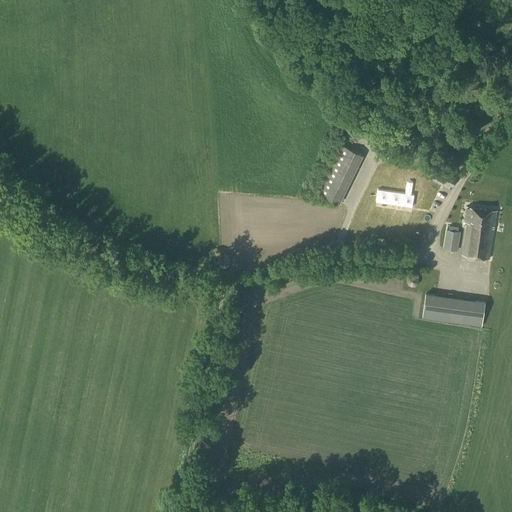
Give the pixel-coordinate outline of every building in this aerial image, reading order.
[(318,193),(331,200),(352,157),(338,150),(318,193)] [(451,187),(457,173),(438,165),(432,179),(451,187)] [(489,259),(496,212),(466,207),(463,223),(466,223),(461,255),(489,259)] [(457,251),(460,232),(445,230),(443,249),(457,251)] [(415,275),(414,275),(413,275),(412,275),(411,275),(410,275),(410,276),(409,276),(408,277),(408,278),(407,278),(407,279),(407,280),(407,281),(407,282),(407,283),(407,284),(408,284),(408,285),(409,285),(409,286),(410,286),(410,287),(411,287),(412,287),(413,287),(414,287),(415,287),(416,287),(416,286),(417,286),(417,285),(418,285),(418,284),(419,284),(419,283),(419,282),(419,281),(419,280),(419,279),(419,278),(418,278),(418,277),(417,276),(416,276),(416,275),(415,275)] [(483,326),(486,300),(427,292),(426,294),(423,318),(482,326),(483,326)]
